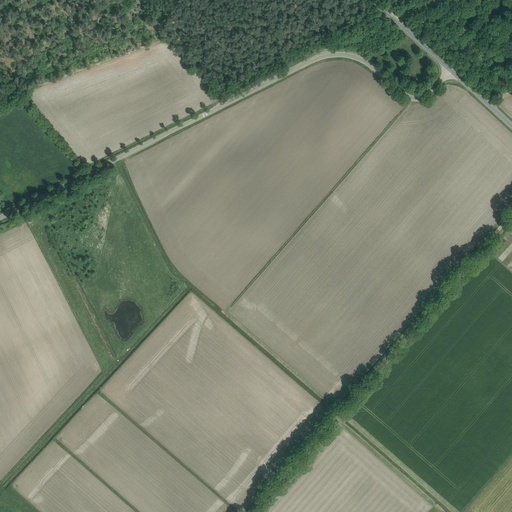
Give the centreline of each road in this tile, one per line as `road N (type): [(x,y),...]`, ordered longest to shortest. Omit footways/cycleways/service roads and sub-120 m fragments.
road 1 (unclassified): [(0,217),(327,55),(369,63),(412,98),(450,69)]
road 2 (track): [(252,511),(511,215)]
